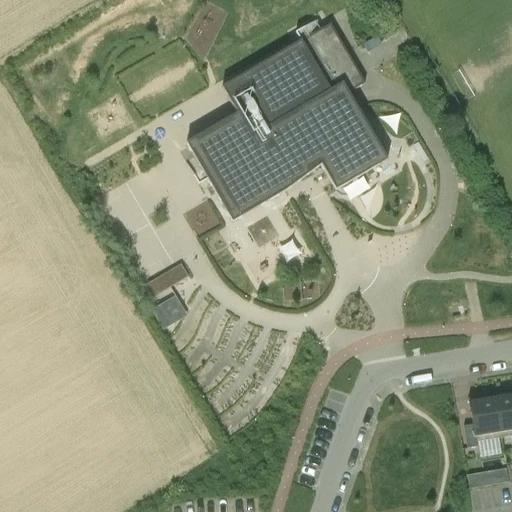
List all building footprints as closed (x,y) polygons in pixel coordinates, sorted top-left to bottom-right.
[(346,94),(364,84),(329,26),(222,89),(237,115),(185,145),(231,224),(285,193),(322,167),(336,191),(386,162),(346,94)] [(150,312),(157,324),(181,310),(174,298),(150,312)] [(511,396),(494,399),(500,435),(501,439),(511,437),(511,396)] [(475,444),(501,439),(500,435),(494,399),(468,404),(472,427),(463,428),(466,450),(476,449),(475,444)] [(468,473),(468,488),(509,486),(508,471),(468,473)]
